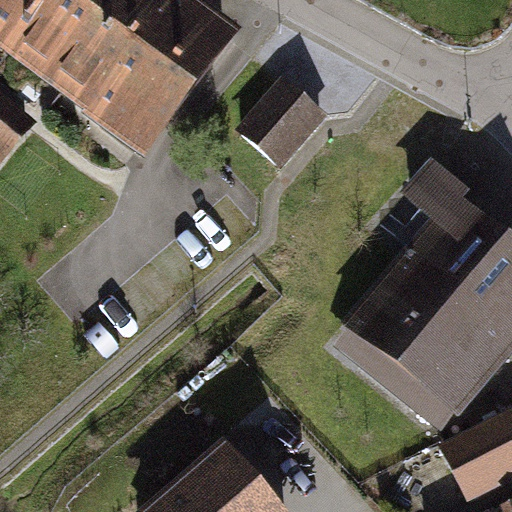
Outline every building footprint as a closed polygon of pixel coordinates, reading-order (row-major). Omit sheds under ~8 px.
[(0,0),(0,43),(139,150),(224,39),(178,4),(181,0),(0,0)] [(324,123),(283,89),(244,135),(284,169),(324,123)] [(0,95),(0,174),(39,128),(0,95)] [(439,229),(345,340),(441,421),(511,337),(511,249),(460,206),(463,202),(431,175),(408,203),(439,229)] [(511,420),(442,458),(470,511),(471,511),(511,490),(511,420)] [(275,511),(226,456),(161,511),(275,511)]
